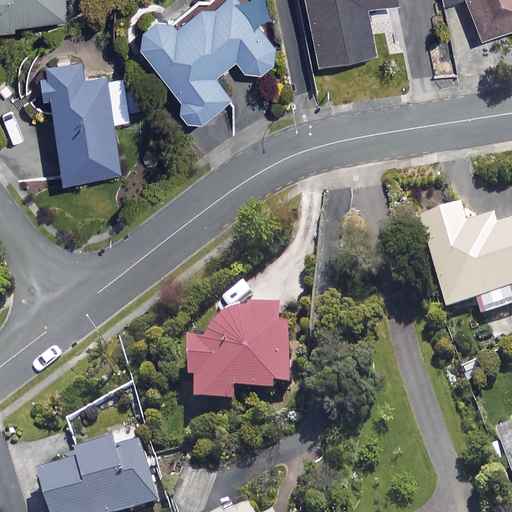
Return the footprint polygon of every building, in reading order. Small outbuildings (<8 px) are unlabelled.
[(63,0),(0,0),(0,19),(63,18),(63,0)] [(246,74),(276,53),(256,24),(272,12),(263,0),(207,0),(205,2),(203,0),(198,0),(171,19),(161,6),(130,27),(193,116),(227,92),(212,70),(233,55),(246,74)] [(366,0),(303,0),(315,58),(370,48),(361,1),(366,0)] [(511,21),(511,0),(464,0),(478,34),(511,21)] [(79,57),(32,62),(36,94),(49,92),(59,177),(118,170),(112,120),(128,119),(123,73),(81,78),(79,57)] [(467,230),(461,211),(418,224),(444,311),(511,290),(511,226),(497,231),(494,222),(467,230)] [(214,338),(190,338),(191,380),(198,380),(198,404),(236,403),(236,391),(291,390),(289,311),(234,312),(234,317),(213,318),(214,338)] [(511,470),(511,426),(498,431),(511,470)] [(118,453),(115,444),(80,454),(82,463),(42,474),(52,511),(132,511),(159,505),(143,446),(118,453)] [(280,511),(277,501),(238,511),(280,511)]
